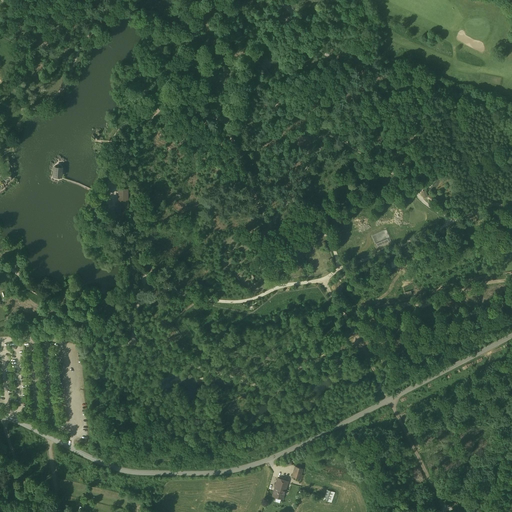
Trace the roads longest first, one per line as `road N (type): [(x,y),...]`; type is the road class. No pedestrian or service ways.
road 1 (unclassified): [(511,335),(288,449),(228,471),(111,465),(0,415)]
road 2 (track): [(460,511),(443,499),(357,338)]
